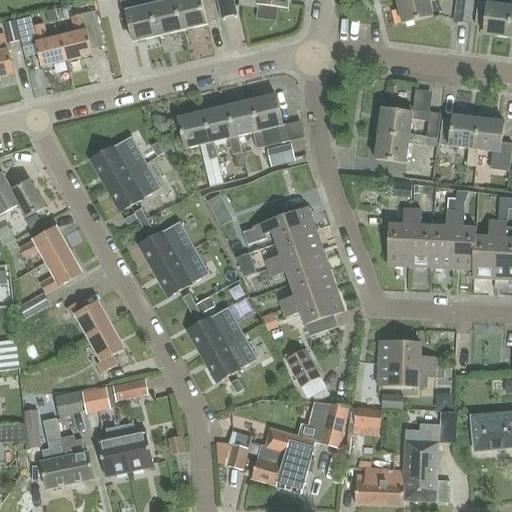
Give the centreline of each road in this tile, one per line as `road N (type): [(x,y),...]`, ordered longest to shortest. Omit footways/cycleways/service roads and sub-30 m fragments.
road 1 (residential): [(204,511),(204,459),(185,386),(38,115)]
road 2 (residential): [(511,314),(374,307),(325,162),(315,54)]
road 3 (residential): [(38,115),(315,54)]
road 4 (residential): [(315,54),(511,77)]
